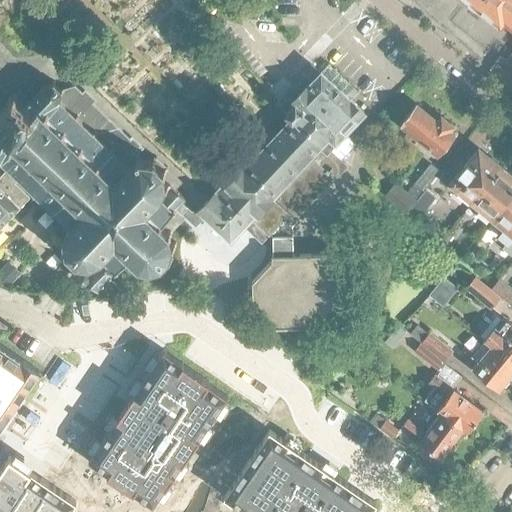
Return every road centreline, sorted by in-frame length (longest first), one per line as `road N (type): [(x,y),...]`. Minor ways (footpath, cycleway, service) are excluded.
road 1 (residential): [(0,307),(68,337),(165,321),(206,332),(285,383),(305,426),(383,489),(391,511)]
road 2 (residential): [(511,109),(386,0)]
